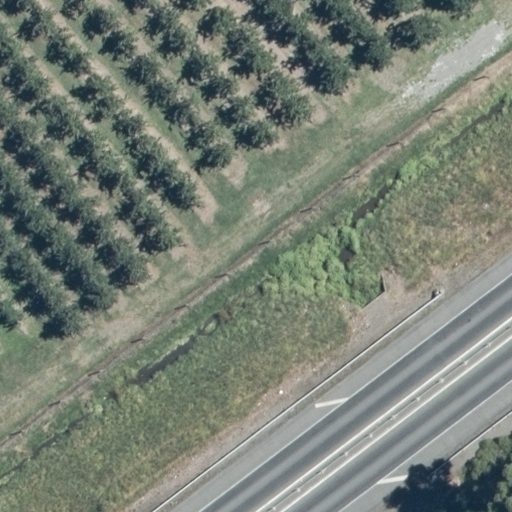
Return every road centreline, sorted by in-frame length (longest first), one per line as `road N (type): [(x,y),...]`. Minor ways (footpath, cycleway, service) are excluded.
road 1 (trunk): [(218,511),(511,288)]
road 2 (trunk): [(511,366),(321,511)]
